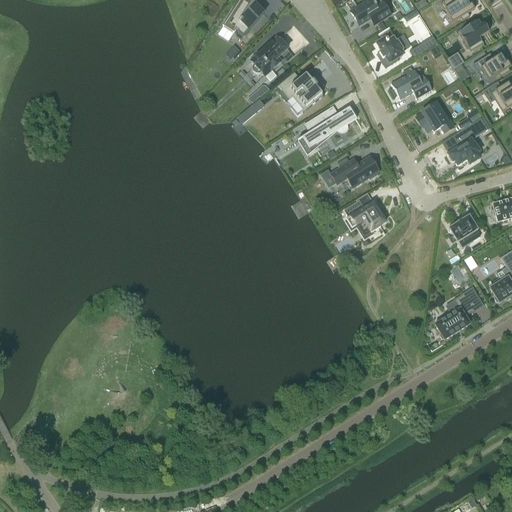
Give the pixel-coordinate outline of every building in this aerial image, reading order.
[(239,0),(235,8),(223,25),(234,32),(237,34),(242,38),(263,15),(257,9),(255,11),(250,8),(255,0),(239,0)] [(454,0),(448,0),(440,5),(451,24),(460,19),(462,22),(469,17),(467,14),(474,10),(468,1),(466,3),(463,0),(461,0),(457,3),(454,0)] [(389,16),(382,5),(375,9),(374,7),(375,7),(374,5),(373,5),(370,1),(367,3),(367,2),(350,13),(358,27),(369,20),(373,26),(374,26),(374,25),(388,16),(389,17),(389,16)] [(415,11),(403,19),(406,24),(418,16),(417,13),(415,11)] [(466,29),(458,34),(462,41),(470,53),(483,45),(479,39),(486,35),(487,34),(488,33),(488,32),(486,29),(480,20),(478,22),(476,19),(464,26),(466,29)] [(382,23),(378,25),(382,32),(386,29),(384,25),(382,23)] [(384,40),(376,45),(381,53),(378,55),(381,60),(379,61),(384,70),(397,62),(396,60),(402,56),(401,53),(409,48),(402,37),(394,42),(392,40),(386,43),(384,40)] [(432,38),(408,53),(413,60),(437,45),(435,42),(432,38)] [(264,78),(280,63),(279,62),(288,53),(276,39),(250,62),(254,66),(252,68),(252,71),(254,73),(255,74),(258,74),(260,73),(261,74),(264,78)] [(233,47),(224,57),(230,61),(239,52),(233,47)] [(434,59),(440,55),(436,48),(429,52),(434,59)] [(489,55),(472,66),(476,73),(480,70),(485,77),(488,82),(498,75),(500,78),(509,72),(507,69),(510,68),(504,59),(503,56),(502,55),(501,56),(499,57),(493,61),(489,55)] [(451,58),(446,60),(453,71),(463,64),(461,60),(454,64),(451,58)] [(431,92),(424,79),(423,79),(423,80),(419,82),(414,73),(413,72),(413,73),(412,74),(410,69),(402,74),(404,78),(391,86),(390,85),(399,102),(400,102),(400,101),(412,94),(415,101),(416,101),(416,100),(430,92),(431,92)] [(293,74),(277,87),(288,100),(291,98),(303,112),(322,96),(327,92),(320,84),(320,83),(316,79),(315,78),(310,82),(306,76),(305,75),(298,80),(293,74)] [(497,83),(487,89),(490,94),(500,88),(497,83)] [(459,84),(442,95),(445,99),(458,91),(462,98),(466,95),(459,84)] [(500,88),(490,94),(490,95),(502,113),(511,106),(511,88),(511,90),(507,84),(500,88)] [(254,93),(247,100),(251,105),(258,98),(254,93)] [(258,102),(244,115),(248,120),(263,107),(258,102)] [(421,114),(421,115),(416,118),(421,127),(427,124),(432,132),(433,133),(439,129),(440,129),(443,134),(453,128),(449,122),(447,123),(439,111),(435,105),(421,114)] [(315,151),(336,133),(337,133),(337,134),(338,134),(339,134),(340,134),(341,134),(342,134),(343,134),(344,134),(344,133),(345,133),(345,132),(346,132),(346,131),(346,130),(347,129),(347,128),(347,127),(346,127),(346,126),(356,121),(348,109),(337,116),(332,108),(303,126),(309,134),(301,139),(309,150),(313,147),(315,151)] [(470,123),(480,117),(476,111),(466,117),(470,123)] [(458,148),(447,156),(452,164),(453,163),(456,167),(459,172),(469,166),(479,159),(476,155),(479,153),(474,145),(473,146),(471,142),(487,131),(480,120),(451,138),(458,148)] [(328,172),(320,177),(328,190),(336,186),(337,187),(346,181),(352,190),(368,179),(369,181),(377,176),(376,175),(378,173),(369,158),(356,166),(353,161),(353,160),(348,163),(339,169),(329,175),(328,172)] [(345,159),(336,164),(339,169),(348,163),(345,159)] [(511,219),(511,199),(492,205),(497,223),(511,219)] [(356,204),(343,212),(346,217),(347,219),(345,220),(345,221),(351,230),(357,226),(365,221),(372,232),(372,233),(379,229),(380,228),(379,227),(386,223),(373,203),(365,208),(365,207),(362,209),(358,202),(356,204)] [(475,232),(477,231),(468,217),(447,230),(456,244),(469,236),(472,242),(479,238),(475,232)] [(494,287),(489,290),(495,299),(493,300),(496,304),(497,303),(498,305),(511,296),(511,286),(511,285),(511,284),(511,252),(500,259),(511,277),(507,279),(507,278),(500,283),(498,280),(492,284),(494,287)] [(464,317),(471,313),(471,314),(482,307),(471,290),(460,297),(461,297),(453,302),(459,311),(434,326),(440,336),(439,337),(441,341),(443,340),(444,341),(469,325),(464,317)]
